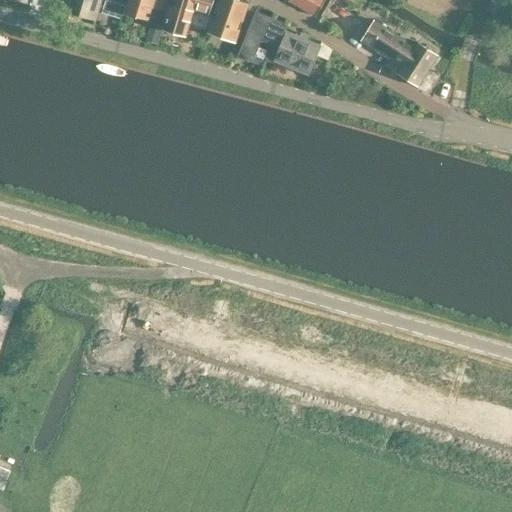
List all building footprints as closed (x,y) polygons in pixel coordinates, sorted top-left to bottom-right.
[(68,0),(65,11),(94,20),(99,0),(68,0)] [(163,12),(166,0),(128,0),(125,14),(148,21),(151,8),(163,12)] [(170,0),(162,30),(180,35),(186,32),(193,10),(208,14),(213,0),(170,0)] [(235,43),(248,4),(236,0),(218,0),(208,33),(235,43)] [(324,0),(288,0),(288,1),(316,16),(324,0)] [(258,48),(261,39),(270,19),(255,12),(237,57),(252,63),(255,56),(263,59),(267,51),(258,48)] [(308,75),(320,46),(283,30),(285,25),(270,19),(261,39),(272,44),(265,61),(272,64),(274,61),(308,75)] [(391,60),(402,67),(415,47),(414,46),(374,20),(361,40),(391,60)] [(397,74),(417,87),(437,55),(417,42),(414,46),(415,47),(402,67),(397,74)] [(0,464),(0,487),(5,489),(13,469),(0,464)]
